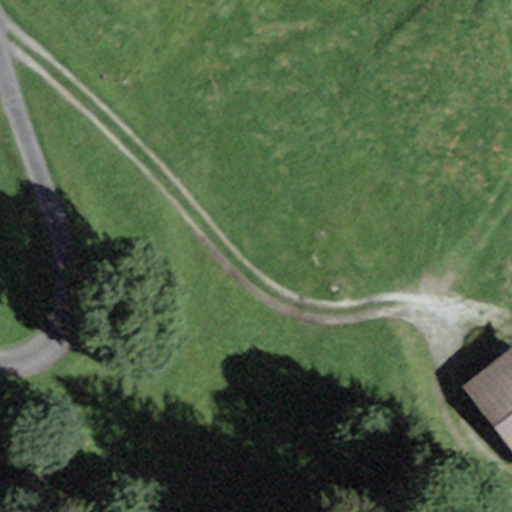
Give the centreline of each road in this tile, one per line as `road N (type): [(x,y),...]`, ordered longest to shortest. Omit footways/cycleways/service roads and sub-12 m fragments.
road 1 (track): [(511,501),(440,440),(429,337),(419,317),(399,308),(310,313),(277,304),(163,178),(0,27)]
road 2 (track): [(0,74),(64,256),(68,289),(53,341),(36,357),(0,365)]
